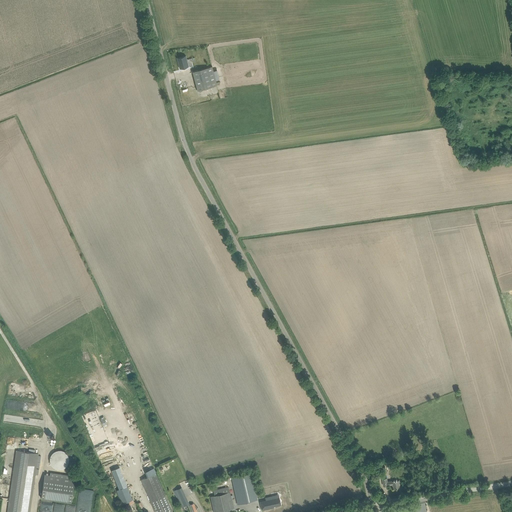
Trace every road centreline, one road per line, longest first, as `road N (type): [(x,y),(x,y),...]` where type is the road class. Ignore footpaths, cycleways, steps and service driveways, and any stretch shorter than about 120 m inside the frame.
road 1 (unclassified): [(371,504),(364,477),(191,158),(146,0)]
road 2 (unclassified): [(371,504),(511,483)]
